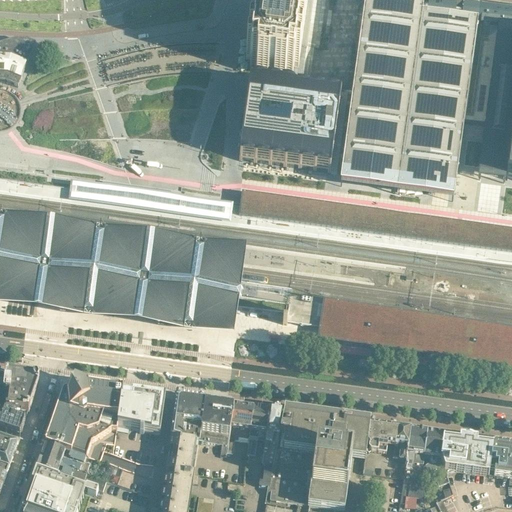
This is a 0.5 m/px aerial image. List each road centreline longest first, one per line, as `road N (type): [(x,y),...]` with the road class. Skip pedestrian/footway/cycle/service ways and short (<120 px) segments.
road 1 (tertiary): [(175,367),(511,416)]
road 2 (residential): [(7,511),(58,352)]
road 3 (tertiary): [(0,14),(89,15),(151,0)]
road 4 (residential): [(175,367),(153,511)]
